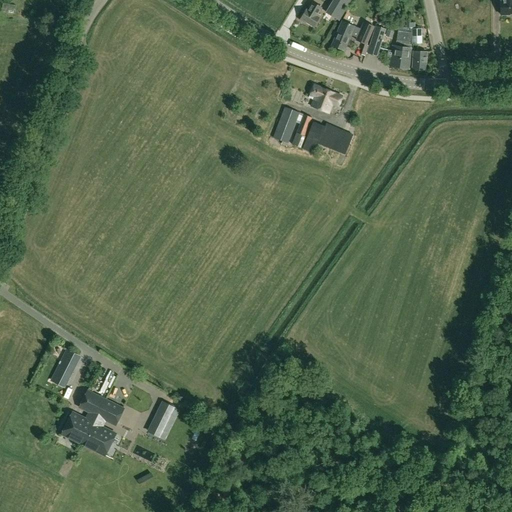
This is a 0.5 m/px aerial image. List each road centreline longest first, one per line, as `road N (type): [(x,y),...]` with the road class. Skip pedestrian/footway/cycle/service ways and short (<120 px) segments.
road 1 (unclassified): [(0,245),(101,0)]
road 2 (tertiary): [(445,85),(375,78),(278,46),(204,0)]
